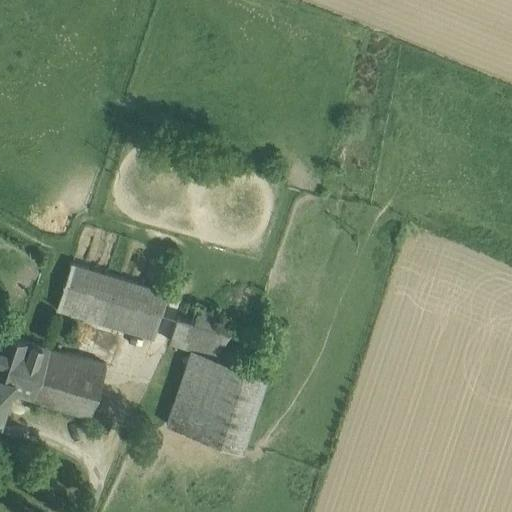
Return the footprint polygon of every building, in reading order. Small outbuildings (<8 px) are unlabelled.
[(168,294),(71,265),(57,311),(152,339),(168,294)] [(184,300),(177,319),(226,333),(232,314),(184,300)] [(226,333),(177,319),(169,344),(190,351),(215,358),(229,334),(226,333)] [(0,375),(13,380),(9,394),(38,403),(54,351),(4,336),(0,347),(0,375)] [(104,367),(54,351),(38,403),(88,419),(104,367)] [(215,358),(190,351),(165,426),(241,451),(267,373),(215,358)] [(13,380),(0,375),(0,419),(0,420),(9,394),(13,380)] [(110,425),(97,421),(94,430),(107,435),(110,425)]
